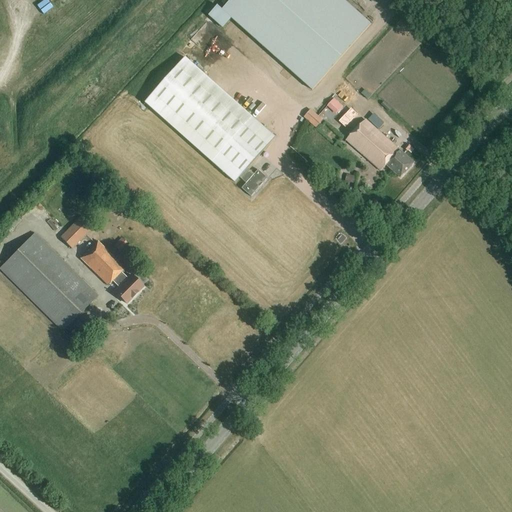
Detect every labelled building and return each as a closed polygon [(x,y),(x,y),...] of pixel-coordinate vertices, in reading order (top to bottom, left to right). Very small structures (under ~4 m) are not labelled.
[(312,91),(371,25),(342,0),(231,0),(222,11),(217,6),(208,17),(223,29),(231,19),(312,91)] [(275,138),(185,58),(145,103),(235,183),(240,178),(246,184),(242,189),(251,197),(267,179),(258,171),(254,175),(247,169),(275,138)] [(343,108),(334,99),(327,107),(336,115),(343,108)] [(316,129),(323,121),(311,110),(304,118),(316,129)] [(414,164),(366,121),(346,141),(381,171),(386,166),(400,178),(414,164)] [(354,184),(355,177),(346,175),(345,182),(354,184)] [(61,238),(72,250),(92,228),(81,217),(61,238)] [(34,234),(0,268),(0,270),(62,332),(97,296),(34,234)] [(120,250),(128,243),(122,237),(115,245),(120,250)] [(124,269),(97,242),(80,259),(108,286),(112,282),(118,288),(113,293),(126,305),(143,288),(131,275),(127,279),(120,273),(124,269)]
